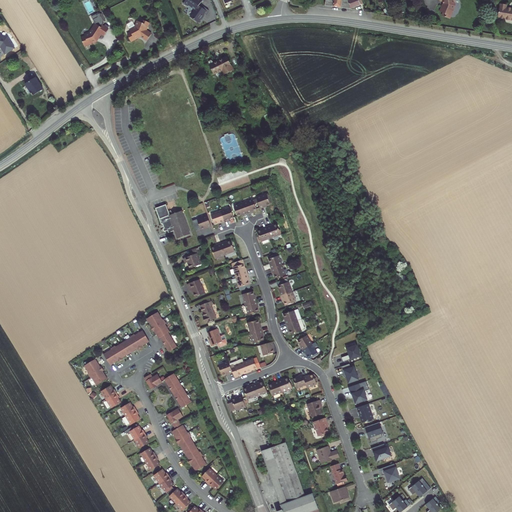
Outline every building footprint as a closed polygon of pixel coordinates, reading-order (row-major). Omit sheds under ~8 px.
[(185,0),(185,2),(194,9),(195,10),(190,16),(199,23),(207,11),(199,5),(201,3),(202,1),(202,0),(185,0)] [(336,8),(351,10),(349,1),(348,0),(326,0),(326,7),(336,8)] [(348,0),(349,1),(351,10),(357,8),(362,6),(359,0),(348,0)] [(440,0),(441,1),(444,1),(444,2),(444,3),(445,4),(445,5),(444,5),(443,6),(441,13),(445,14),(444,17),(450,20),(453,12),(454,13),(456,7),(457,6),(457,5),(456,4),(455,3),(456,0),(455,0),(440,0)] [(498,19),(511,20),(511,8),(506,8),(507,5),(500,4),(498,19)] [(104,37),(109,29),(103,25),(104,23),(103,22),(104,20),(100,12),(91,17),(95,23),(93,26),(90,32),(84,34),(85,36),(81,37),(85,47),(97,42),(102,35),(104,37)] [(133,18),(128,20),(128,22),(131,28),(132,28),(133,31),(128,36),(133,42),(139,36),(140,37),(139,39),(144,42),(148,37),(145,36),(149,30),(142,25),(140,20),(137,21),(137,19),(133,18)] [(0,46),(0,47),(5,55),(16,48),(8,36),(0,33),(0,46)] [(210,65),(209,65),(214,74),(222,70),(224,75),(234,70),(227,56),(213,63),(212,61),(211,60),(209,61),(209,63),(210,65)] [(36,78),(26,84),(33,95),(43,89),(36,78)] [(267,194),(256,198),(261,209),(264,208),(264,206),(270,204),(267,194)] [(253,200),(244,203),(247,214),(251,212),(250,211),(257,209),(253,200)] [(244,215),(247,214),(244,203),(234,207),(237,216),(243,214),(244,215)] [(166,205),(156,208),(164,231),(168,230),(169,233),(175,231),(177,239),(190,234),(182,211),(169,215),(166,205)] [(230,208),(221,211),(225,222),(228,221),(228,219),(234,217),(230,208)] [(221,223),(225,222),(221,211),(211,215),(215,224),(221,222),(221,223)] [(207,216),(197,219),(201,229),(207,227),(208,228),(211,227),(207,216)] [(271,225),(267,227),(271,238),(281,234),(277,224),(271,226),(271,225)] [(261,241),(271,238),(267,227),(263,228),(264,229),(257,231),(261,241)] [(224,242),(221,243),(225,254),(235,251),(231,241),(225,243),(224,242)] [(215,258),(225,254),(221,243),(217,245),(217,246),(211,248),(215,258)] [(197,253),(184,258),(185,263),(188,262),(190,269),(201,264),(197,253)] [(270,266),(271,269),(282,265),(279,255),(269,259),(271,265),(270,266)] [(232,263),(236,277),(248,274),(247,270),(245,271),(242,260),(232,263)] [(286,275),(282,265),(271,269),(273,273),(274,272),(276,278),(286,275)] [(249,278),(248,274),(236,277),(239,287),(249,285),(248,278),(249,278)] [(199,280),(187,284),(190,291),(193,290),(195,297),(205,293),(202,286),(199,280)] [(280,292),(281,296),(292,292),(289,282),(278,286),(281,292),(280,292)] [(243,294),(246,305),(257,301),(256,298),(255,298),(253,291),(243,294)] [(296,302),(292,292),(281,296),(282,299),(283,299),(286,305),(296,302)] [(203,304),(200,306),(204,317),(203,317),(205,323),(216,318),(211,305),(213,305),(211,301),(203,304)] [(258,305),(257,301),(246,305),(249,315),(259,312),(257,305),(258,305)] [(161,318),(156,311),(145,318),(150,326),(149,326),(152,330),(153,330),(158,337),(159,336),(169,350),(177,345),(168,331),(169,330),(164,323),(165,322),(162,318),(161,318)] [(285,321),(286,324),(297,321),(294,311),(284,314),(286,321),(285,321)] [(302,319),(297,321),(286,324),(287,328),(289,328),(291,334),(301,331),(304,326),(302,319)] [(248,323),(251,333),(262,330),(261,326),(260,326),(258,320),(248,323)] [(217,329),(208,333),(210,339),(209,339),(212,346),(222,342),(217,329)] [(149,341),(142,330),(134,335),(134,334),(129,337),(130,338),(115,348),(115,347),(110,350),(111,350),(104,355),(111,366),(118,361),(119,362),(123,360),(122,359),(137,349),(138,350),(142,347),(141,346),(149,341)] [(263,333),(262,330),(251,333),(254,343),(264,340),(262,334),(263,333)] [(300,347),(302,350),(312,344),(307,335),(298,341),(302,346),(300,347)] [(272,342),(261,345),(264,356),(274,353),(272,346),(274,346),(272,342)] [(318,352),(312,344),(302,350),(305,353),(309,358),(318,352)] [(342,357),(343,362),(361,356),(357,345),(347,349),(349,352),(350,354),(342,357)] [(100,366),(96,359),(84,365),(89,373),(88,374),(91,378),(92,378),(96,385),(108,379),(103,371),(104,370),(101,366),(100,366)] [(253,359),(244,362),(248,373),(251,371),(251,370),(254,369),(257,368),(253,359)] [(229,361),(218,365),(222,375),(229,373),(229,374),(233,373),(229,361)] [(244,374),(248,373),(244,362),(234,366),(238,375),(242,374),(244,373),(244,374)] [(350,364),(343,366),(345,375),(346,374),(347,376),(349,383),(359,379),(354,367),(351,368),(350,364)] [(175,373),(165,379),(182,408),(192,402),(175,373)] [(145,378),(146,381),(151,389),(163,382),(158,374),(153,377),(151,374),(145,378)] [(299,377),(293,379),(297,388),(306,384),(303,377),(302,374),(299,375),(299,377)] [(307,376),(303,377),(306,384),(307,387),(317,384),(313,374),(307,377),(307,376)] [(282,379),(278,380),(282,391),(292,388),(289,378),(282,380),(282,379)] [(273,395),(282,391),(278,380),(275,382),(275,383),(269,385),(273,395)] [(366,381),(349,387),(351,394),(352,394),(356,404),(367,400),(364,391),(369,390),(366,381)] [(256,383),(253,384),(257,395),(267,392),(263,382),(258,384),(257,384),(256,383)] [(247,399),(257,395),(253,384),(249,386),(250,387),(246,388),(243,389),(247,399)] [(101,391),(106,399),(117,393),(115,389),(113,390),(112,388),(111,386),(101,391)] [(117,393),(106,399),(111,408),(121,402),(118,398),(119,397),(117,393)] [(238,397),(232,400),(227,402),(231,412),(246,406),(241,395),(238,396),(238,397)] [(320,400),(307,404),(312,417),(322,414),(320,408),(322,408),(320,400)] [(121,408),(126,416),(137,410),(134,406),(133,407),(132,406),(130,402),(121,408)] [(368,404),(356,408),(357,412),(359,412),(362,423),(374,419),(368,404)] [(191,463),(196,471),(207,465),(202,457),(203,456),(200,452),(199,452),(190,437),(191,437),(189,432),(188,433),(183,425),(182,425),(179,420),(183,417),(179,408),(167,415),(172,424),(176,429),(172,432),(177,439),(176,440),(178,444),(179,444),(189,459),(188,460),(190,464),(191,463)] [(137,410),(126,416),(131,425),(140,419),(139,416),(138,415),(139,414),(137,410)] [(326,418),(313,422),(318,436),(329,432),(327,428),(326,425),(328,424),(326,418)] [(367,433),(368,433),(369,437),(370,437),(372,443),(378,441),(377,439),(382,437),(381,433),(383,432),(380,422),(365,427),(367,433)] [(130,431),(135,440),(145,433),(143,430),(142,430),(141,429),(139,426),(130,431)] [(145,433),(135,440),(140,448),(149,443),(147,440),(146,438),(148,437),(145,433)] [(283,511),(308,511),(318,508),(313,493),(305,496),(286,442),(261,451),(282,509),(283,511)] [(384,444),(371,448),(373,453),(374,453),(377,462),(383,460),(383,459),(391,456),(388,447),(385,448),(384,444)] [(329,446),(317,450),(321,463),(340,457),(337,450),(331,452),(329,446)] [(141,454),(146,462),(156,455),(154,452),(153,452),(150,448),(141,454)] [(156,455),(146,462),(151,470),(160,465),(158,462),(157,460),(159,459),(156,455)] [(339,463),(331,466),(338,486),(345,484),(344,482),(348,481),(346,475),(344,476),(342,469),(341,470),(339,463)] [(395,464),(379,469),(382,476),(385,475),(386,474),(386,476),(385,476),(387,482),(400,478),(395,464)] [(208,484),(217,475),(209,468),(202,476),(205,479),(206,480),(205,481),(208,484)] [(154,475),(160,483),(170,476),(167,472),(166,473),(165,472),(163,469),(154,475)] [(224,482),(217,475),(208,484),(211,487),(212,486),(214,488),(216,490),(224,482)] [(170,476),(160,483),(167,494),(174,488),(172,486),(174,485),(171,480),(172,479),(170,476)] [(420,497),(427,491),(423,486),(419,481),(408,489),(413,494),(416,492),(420,497)] [(346,486),(330,492),(334,503),(349,497),(347,492),(348,491),(346,486)] [(169,496),(176,503),(185,495),(182,491),(181,492),(177,489),(169,496)] [(185,495),(176,503),(183,510),(191,503),(189,500),(187,499),(188,498),(185,495)] [(399,511),(401,511),(408,507),(403,502),(399,497),(389,505),(393,510),(396,508),(399,511)] [(437,511),(441,509),(433,499),(426,504),(430,510),(426,511),(437,511)]
